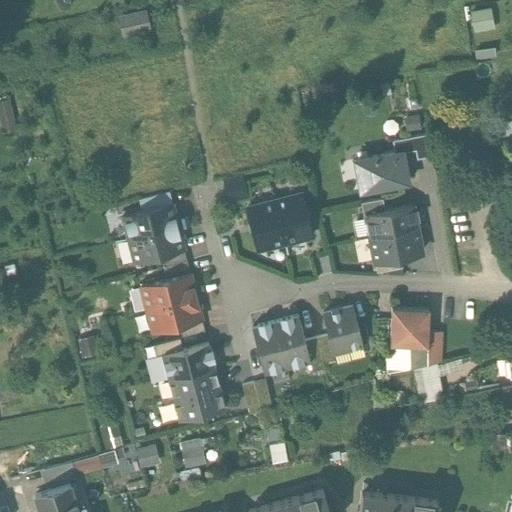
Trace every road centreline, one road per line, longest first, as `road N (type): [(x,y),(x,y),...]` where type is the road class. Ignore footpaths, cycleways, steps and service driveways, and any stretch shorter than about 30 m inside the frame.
road 1 (residential): [(447,288),(331,283),(228,308)]
road 2 (residential): [(228,308),(200,198),(207,183)]
